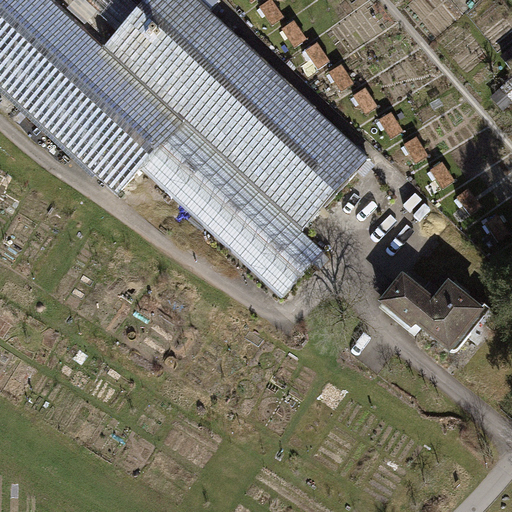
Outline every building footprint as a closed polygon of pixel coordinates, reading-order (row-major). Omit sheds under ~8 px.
[(39,0),(0,0),(0,89),(114,195),(140,168),(282,300),(320,260),(297,238),(366,164),(227,35),(237,25),(209,0),(76,0),(116,36),(99,54),(39,0)] [(341,87),(355,82),(348,64),(335,69),(341,87)] [(394,110),(382,118),(394,136),(406,128),(394,110)] [(436,166),(444,184),(456,179),(448,161),(436,166)] [(382,302),(449,353),(483,310),(447,283),(433,301),(402,277),(382,302)]
